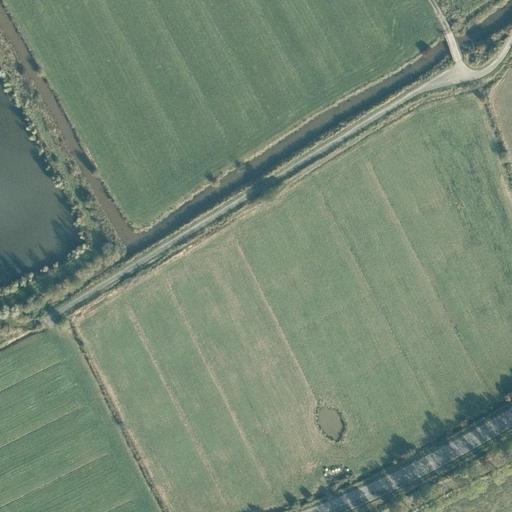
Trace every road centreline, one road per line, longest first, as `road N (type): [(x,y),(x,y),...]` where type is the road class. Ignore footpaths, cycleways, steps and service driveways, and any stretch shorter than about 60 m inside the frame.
road 1 (track): [(511,41),(484,67),(403,99),(49,316)]
road 2 (secondary): [(324,511),(511,418)]
